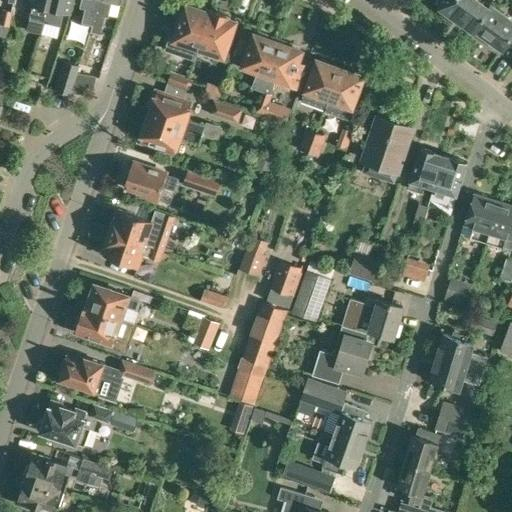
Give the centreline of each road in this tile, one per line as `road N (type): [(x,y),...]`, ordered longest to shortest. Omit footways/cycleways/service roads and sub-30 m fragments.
road 1 (residential): [(371,511),(493,98)]
road 2 (residential): [(0,434),(109,105)]
road 3 (residential): [(109,105),(30,161),(0,249)]
road 4 (residential): [(493,98),(354,0)]
